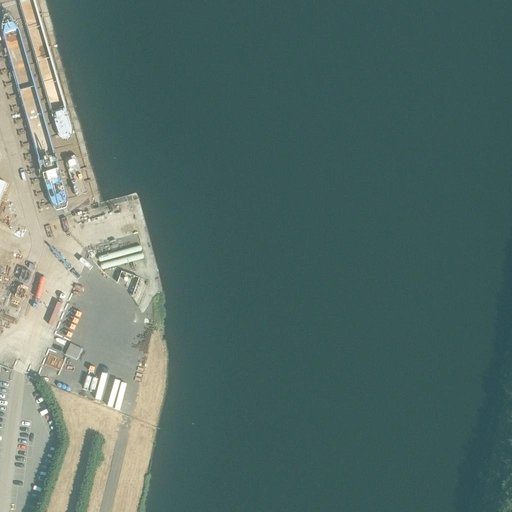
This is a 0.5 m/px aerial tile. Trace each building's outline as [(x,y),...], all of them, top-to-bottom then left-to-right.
[(31,31),(20,33),(21,44),(32,42),(31,31)] [(33,43),(24,45),(25,54),(35,52),(33,43)] [(56,176),(68,172),(65,163),(53,168),(56,176)] [(106,255),(101,256),(104,267),(146,257),(143,245),(130,249),(131,255),(107,261),(106,255)] [(71,344),(66,356),(77,361),(82,350),(71,344)] [(0,390),(0,415),(9,394),(0,390)]
